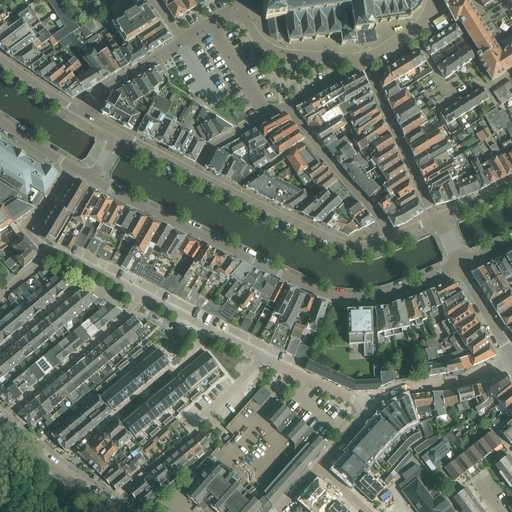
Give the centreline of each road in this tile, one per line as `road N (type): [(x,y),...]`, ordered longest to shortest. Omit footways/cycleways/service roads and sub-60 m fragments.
road 1 (unclassified): [(459,264),(359,300),(321,291),(91,178)]
road 2 (residential): [(49,255),(59,252),(206,330)]
road 3 (residential): [(366,58),(435,219)]
road 4 (unclassified): [(231,192),(351,245),(388,238)]
road 5 (unclassified): [(243,5),(253,36),(274,53),(366,58)]
road 6 (residential): [(371,406),(410,387),(459,382),(511,361)]
road 7 (residential): [(388,238),(309,137)]
road 8 (unclassified): [(80,113),(105,88),(183,41)]
